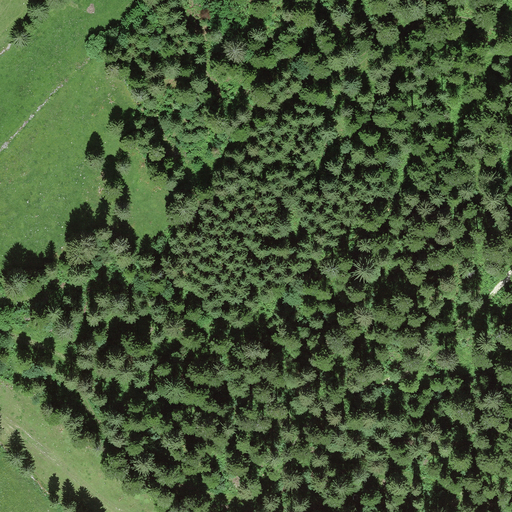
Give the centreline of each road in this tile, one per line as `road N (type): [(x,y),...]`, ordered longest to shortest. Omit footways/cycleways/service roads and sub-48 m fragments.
road 1 (track): [(511,49),(464,67),(422,62),(352,100),(192,224),(79,339),(47,344),(0,331)]
road 2 (track): [(116,511),(0,416)]
